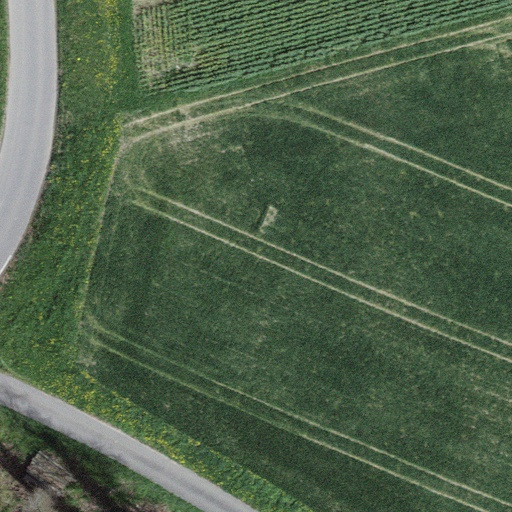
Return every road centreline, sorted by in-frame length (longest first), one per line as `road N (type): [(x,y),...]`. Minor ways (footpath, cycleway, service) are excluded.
road 1 (unclassified): [(231,511),(0,386)]
road 2 (unclassified): [(33,0),(34,105),(0,224)]
